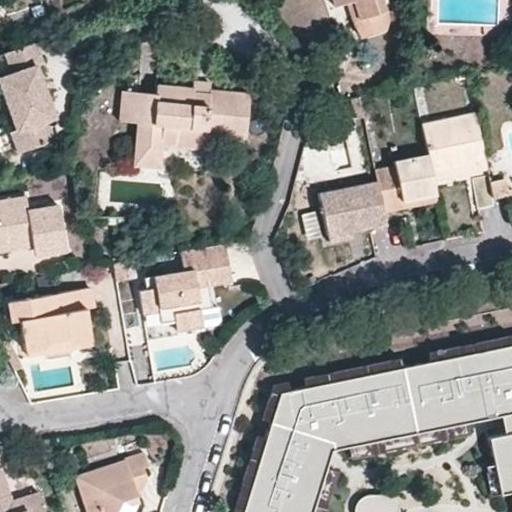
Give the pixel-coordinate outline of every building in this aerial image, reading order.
[(349,5),(353,3),(358,20),(354,21),(351,22),(352,27),(363,37),(385,31),(386,19),(380,0),(330,0),(334,9),(349,5)] [(353,3),(349,5),(354,21),(358,20),(353,3)] [(45,62),(37,41),(7,52),(14,72),(0,77),(0,78),(18,127),(13,130),(21,151),(56,138),(48,118),(56,115),(38,64),(45,62)] [(191,96),(206,97),(208,82),(192,81),(191,89),(191,96)] [(158,166),(161,127),(175,128),(174,147),(203,149),(206,97),(191,96),(191,89),(156,86),(155,94),(135,92),(135,93),(133,122),(135,123),(133,164),(158,166)] [(117,122),(133,122),(135,93),(135,92),(119,91),(117,122)] [(475,114),(467,115),(477,166),(431,174),(432,179),(486,170),(475,114)] [(431,174),(477,166),(467,115),(420,125),(427,156),(431,174)] [(403,209),(401,201),(435,194),(432,179),(431,174),(427,156),(394,162),(393,169),(374,172),(375,183),(382,213),(403,209)] [(477,209),(493,206),(489,186),(487,177),(471,180),(477,209)] [(511,202),(511,195),(510,182),(489,186),(493,206),(511,202)] [(382,213),(375,183),(315,196),(324,237),(348,232),(384,225),(382,213)] [(436,203),(435,194),(401,201),(403,209),(436,203)] [(0,242),(32,237),(32,246),(44,252),(66,248),(59,204),(29,208),(26,196),(0,199),(0,242)] [(324,237),(325,244),(349,239),(348,232),(324,237)] [(0,242),(0,251),(32,246),(32,237),(0,242)] [(208,285),(207,277),(226,274),(220,242),(219,242),(179,249),(183,269),(144,276),(146,287),(138,289),(143,312),(159,309),(161,321),(175,318),(177,328),(203,324),(203,321),(207,320),(217,305),(212,306),(208,285)] [(134,261),(114,264),(117,281),(137,278),(134,261)] [(228,282),(226,274),(207,277),(208,285),(228,282)] [(49,344),(53,338),(69,335),(75,340),(91,337),(93,337),(89,308),(94,307),(92,287),(11,300),(13,320),(22,319),(26,346),(29,348),(49,344)] [(511,511),(511,334),(262,386),(228,507),(216,506),(214,511),(307,511),(330,445),(508,403),(511,419),(511,422),(482,431),(498,484),(510,481),(511,486),(511,511)] [(29,348),(29,353),(92,344),(91,337),(75,340),(69,335),(53,338),(49,344),(29,348)] [(10,362),(16,359),(12,349),(6,352),(10,362)] [(85,511),(116,511),(122,501),(135,507),(139,503),(135,484),(146,480),(143,468),(148,467),(143,453),(124,459),(125,461),(75,476),(85,511)] [(0,511),(41,511),(36,493),(8,502),(0,480),(0,511)] [(353,511),(399,511),(400,511),(389,488),(350,505),(353,511)] [(133,511),(135,507),(122,501),(116,511),(133,511)]
